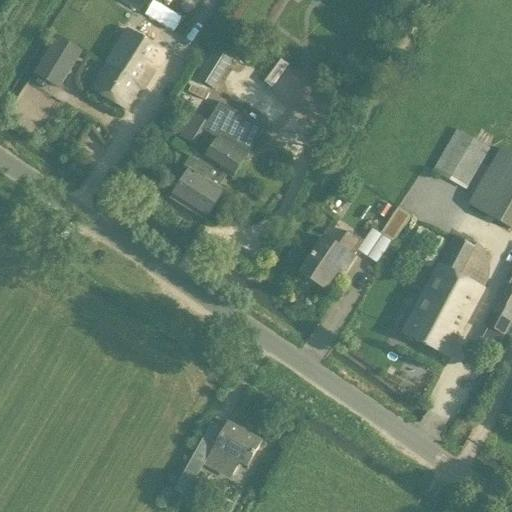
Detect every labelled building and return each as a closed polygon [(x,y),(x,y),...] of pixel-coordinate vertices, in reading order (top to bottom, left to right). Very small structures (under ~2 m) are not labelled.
[(123,0),(140,11),(146,0),(123,0)] [(130,29),(108,64),(107,64),(145,87),(170,52),(130,29)] [(57,86),(79,49),(57,36),(35,73),(57,86)] [(214,89),(231,62),(214,52),(197,79),(214,89)] [(145,88),(145,87),(107,64),(92,88),(126,111),(141,87),(145,88)] [(225,191),(217,185),(225,172),(234,177),(263,129),(221,103),(208,123),(194,115),(180,138),(194,147),(204,130),(218,139),(206,159),(202,156),(193,170),(191,169),(173,199),(207,220),(225,191)] [(492,147),(460,129),(436,171),(468,189),(492,147)] [(511,227),(511,152),(505,148),(473,205),(511,227)] [(140,190),(145,188),(146,183),(143,176),(138,175),(134,177),(132,182),(135,189),(140,190)] [(386,219),(392,208),(385,204),(378,214),(386,219)] [(394,243),(412,217),(399,208),(381,234),(394,243)] [(345,271),(364,243),(349,233),(339,248),(326,240),(303,274),(326,289),(340,268),(345,271)] [(485,290),(460,277),(476,246),(456,236),(425,295),(458,313),(463,304),(474,310),(485,290)] [(503,290),(495,307),(511,316),(511,273),(507,283),(511,285),(503,290)] [(450,358),(474,310),(463,304),(458,313),(425,295),(404,335),(450,358)] [(511,326),(511,316),(495,307),(485,325),(507,336),(511,326)] [(249,467),(263,441),(229,422),(207,462),(233,476),(241,463),(249,467)] [(193,459),(175,491),(184,496),(202,464),(193,459)] [(165,509),(170,511),(174,511),(183,497),(175,492),(165,509)]
